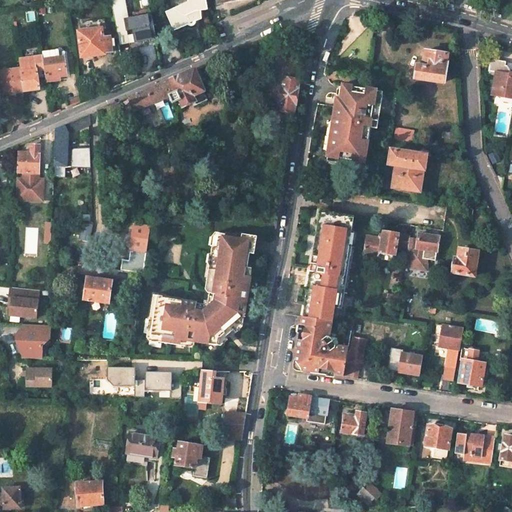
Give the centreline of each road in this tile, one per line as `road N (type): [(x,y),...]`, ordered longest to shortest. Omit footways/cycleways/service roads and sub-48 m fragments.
road 1 (secondary): [(260,375),(317,48),(335,0)]
road 2 (tertiary): [(321,0),(0,142)]
road 3 (residential): [(260,375),(511,413)]
road 4 (residential): [(511,233),(475,149),(471,20)]
road 5 (secondary): [(248,511),(260,375)]
